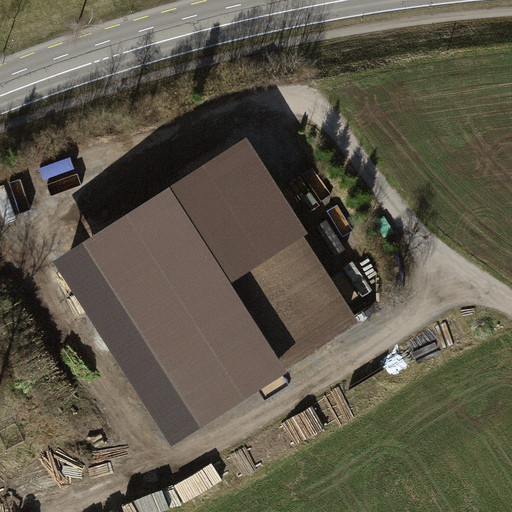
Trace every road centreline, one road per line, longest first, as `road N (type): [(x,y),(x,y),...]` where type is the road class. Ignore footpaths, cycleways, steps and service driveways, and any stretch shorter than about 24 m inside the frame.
road 1 (track): [(292,101),(242,116),(63,231),(65,255),(182,440),(222,438),(474,275)]
road 2 (primary): [(0,89),(168,32),(315,0)]
road 3 (track): [(511,303),(415,226),(320,109),(292,101)]
